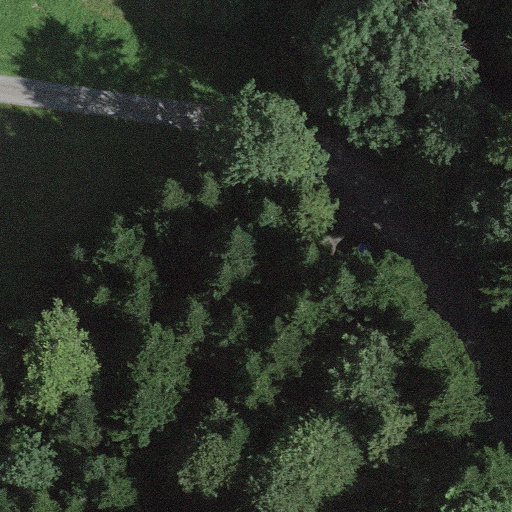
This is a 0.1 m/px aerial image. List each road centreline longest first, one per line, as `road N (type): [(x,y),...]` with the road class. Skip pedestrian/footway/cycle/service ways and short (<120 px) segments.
road 1 (residential): [(0,89),(270,131),(361,174)]
road 2 (track): [(361,174),(416,221),(466,306),(511,485)]
